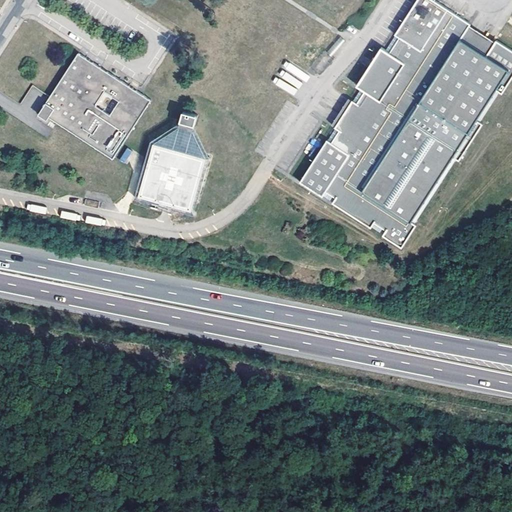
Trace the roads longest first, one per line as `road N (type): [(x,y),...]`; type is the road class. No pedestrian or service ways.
road 1 (motorway): [(0,285),(511,387)]
road 2 (motorway): [(511,357),(0,259)]
